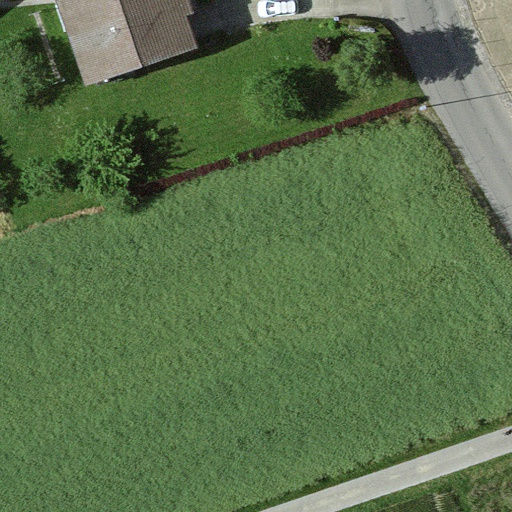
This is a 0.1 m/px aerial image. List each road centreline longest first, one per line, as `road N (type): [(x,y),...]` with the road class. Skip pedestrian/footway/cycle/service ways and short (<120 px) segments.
road 1 (track): [(302,511),(511,445)]
road 2 (tertiary): [(430,0),(463,99),(511,184)]
